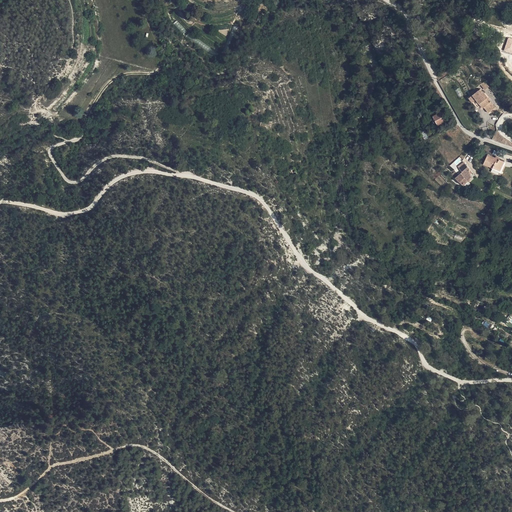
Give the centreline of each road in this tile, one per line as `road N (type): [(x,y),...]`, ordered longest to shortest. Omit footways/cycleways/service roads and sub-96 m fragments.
road 1 (track): [(186,175),(257,191),(308,263),(374,322),(421,347),(435,371),(462,383),(511,380)]
road 2 (track): [(0,205),(42,207),(58,217),(86,211),(129,174),(186,175)]
road 3 (track): [(82,136),(48,148),(70,183),(123,156),(186,175)]
road 4 (unclassified): [(511,148),(461,125),(407,16),(388,0)]
